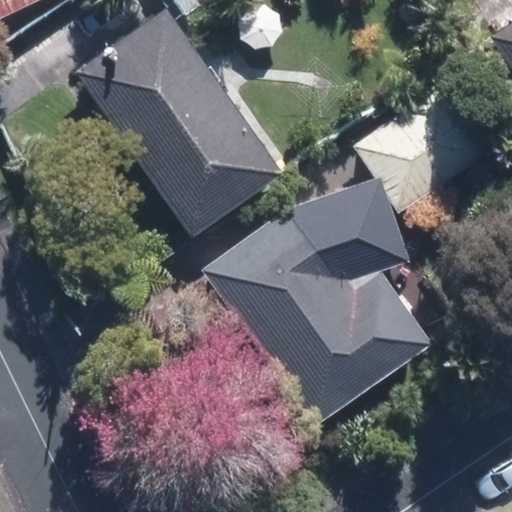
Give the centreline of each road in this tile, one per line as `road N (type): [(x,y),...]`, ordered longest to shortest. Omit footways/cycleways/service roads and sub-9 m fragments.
road 1 (residential): [(77,511),(0,353)]
road 2 (residential): [(511,433),(398,511)]
